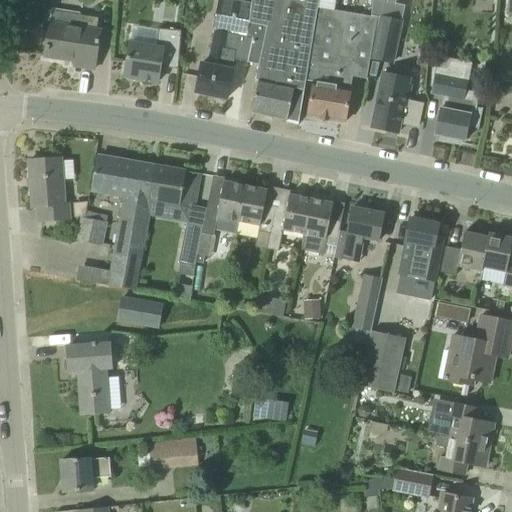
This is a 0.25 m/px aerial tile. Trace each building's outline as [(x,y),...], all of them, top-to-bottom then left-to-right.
[(246,35),(251,3),(237,0),(221,0),(215,29),(246,35)] [(306,79),(307,79),(319,5),(318,5),(318,0),(251,0),(251,3),(246,35),(252,36),(252,37),(246,36),(245,60),(260,63),(256,79),(259,80),(252,113),(287,120),(288,116),(299,119),(306,79)] [(367,79),(370,60),(377,17),(371,16),(370,16),(335,9),(335,0),(319,0),(319,5),(307,79),(314,80),(308,117),(345,123),(353,76),(367,79)] [(372,0),(371,16),(377,17),(370,60),(394,65),(404,21),(400,20),(393,18),(395,4),(396,0),(372,0)] [(511,0),(503,0),(503,4),(502,21),(507,21),(508,15),(511,15),(511,0)] [(52,11),(45,57),(75,62),(75,66),(95,69),(100,31),(96,30),(98,18),(52,11)] [(157,48),(130,43),(124,77),(158,82),(161,67),(178,69),(181,32),(158,30),(157,48)] [(235,58),(245,60),(246,36),(215,30),(208,64),(201,62),(196,92),(227,98),(233,68),(235,58)] [(436,136),(449,138),(448,142),(461,144),(462,141),(465,141),(468,127),(477,129),(477,130),(479,130),(481,117),(483,109),(482,108),(481,110),(478,109),(481,93),(466,90),(465,90),(466,82),(462,82),(465,67),(450,65),(449,71),(437,69),(436,77),(433,94),(443,96),(436,136)] [(413,86),(410,85),(412,78),(399,75),(384,72),(378,96),(372,128),(398,133),(400,124),(419,129),(424,103),(410,100),(413,86)] [(136,291),(151,202),(148,201),(155,166),(99,156),(93,193),(124,198),(109,286),(136,291)] [(68,204),(64,204),(61,158),(29,161),(33,208),(39,207),(40,222),(69,220),(68,204)] [(148,201),(151,202),(194,209),(201,174),(186,171),(155,166),(148,201)] [(203,227),(201,233),(212,235),(214,236),(215,230),(236,234),(245,186),(224,182),(225,178),(213,175),(207,208),(203,227)] [(255,248),(267,250),(275,208),(264,206),(267,190),(245,186),(236,234),(257,238),(255,248)] [(283,231),(303,235),(304,235),(312,199),(290,195),(286,211),(275,208),(267,250),(279,252),(283,231)] [(301,249),(302,249),(323,254),(325,245),(336,247),(339,231),(341,222),(330,219),(333,204),(312,199),(304,235),(303,235),(301,249)] [(74,203),(75,218),(85,217),(88,202),(74,203)] [(348,232),(339,231),(336,247),(334,258),(360,263),(365,239),(378,242),(384,214),(352,207),(348,232)] [(102,246),(106,224),(82,219),(77,241),(102,246)] [(443,238),(436,237),(438,225),(411,219),(406,243),(406,244),(396,294),(430,301),(443,238)] [(186,224),(179,263),(195,266),(197,255),(201,233),(203,227),(186,224)] [(481,272),(481,268),(488,237),(465,232),(461,250),(446,247),(440,272),(456,276),(458,267),(481,272)] [(201,233),(197,255),(205,257),(207,257),(208,256),(212,235),(201,233)] [(506,273),(503,285),(503,286),(511,287),(511,238),(489,233),(488,237),(481,268),(506,273)] [(177,284),(175,297),(190,300),(192,287),(177,284)] [(371,330),(377,301),(359,297),(353,326),(357,327),(371,330)] [(118,322),(138,325),(157,329),(161,305),(142,302),(122,298),(118,322)] [(305,320),(320,319),(319,300),(304,301),(305,320)] [(437,302),(435,315),(468,322),(471,309),(437,302)] [(453,336),(444,379),(473,386),(474,380),(490,383),(496,356),(508,358),(511,337),(511,322),(481,316),(476,340),(453,336)] [(371,330),(358,385),(392,392),(403,337),(371,330)] [(81,413),(109,411),(106,368),(112,368),(110,344),(68,347),(69,371),(78,371),(81,413)] [(239,363),(238,371),(243,376),(250,375),(253,370),(253,364),(245,359),(239,363)] [(397,379),(394,391),(409,394),(411,382),(397,379)] [(438,435),(490,445),(494,424),(476,420),(478,409),(452,404),(449,416),(455,417),(452,428),(439,425),(438,435)] [(371,413),(370,407),(362,405),(357,410),(359,417),(366,419),(371,413)] [(304,429),(300,445),(315,448),(319,433),(311,431),(304,429)] [(441,458),(438,470),(465,475),(467,464),(485,468),(490,445),(438,435),(435,446),(448,448),(446,459),(441,458)] [(199,465),(195,439),(149,445),(150,453),(138,455),(140,470),(152,469),(152,471),(199,465)] [(90,460),(90,458),(61,461),(63,492),(92,490),(91,478),(110,476),(110,472),(109,458),(90,460)] [(394,488),(393,490),(428,497),(432,476),(397,469),(396,478),(394,488)] [(469,511),(472,500),(442,494),(438,511),(469,511)]
